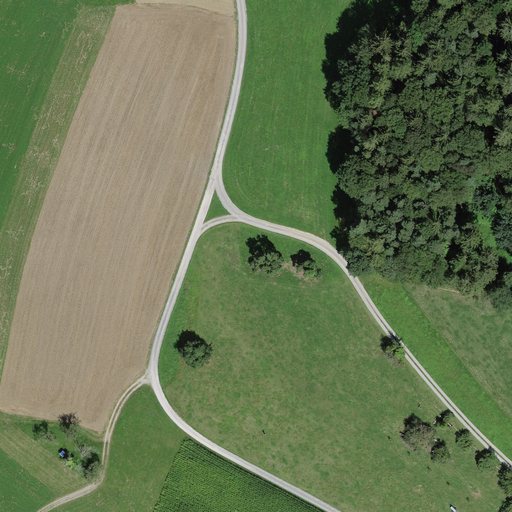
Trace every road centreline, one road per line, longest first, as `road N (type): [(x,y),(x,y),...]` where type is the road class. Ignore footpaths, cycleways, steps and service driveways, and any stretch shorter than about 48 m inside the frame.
road 1 (track): [(511,464),(459,416),(337,255),(242,220),(212,180)]
road 2 (track): [(336,511),(214,447),(163,407),(152,374)]
road 3 (track): [(212,180),(152,374)]
road 4 (track): [(152,374),(115,399),(100,482),(41,511)]
road 5 (track): [(238,0),(243,61),(212,180)]
road 6 (track): [(337,255),(450,288),(511,291)]
